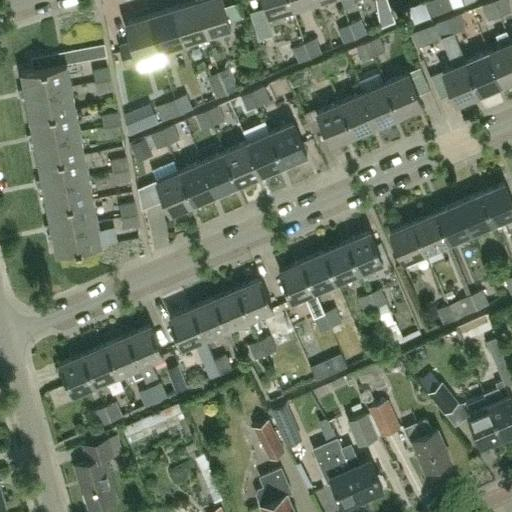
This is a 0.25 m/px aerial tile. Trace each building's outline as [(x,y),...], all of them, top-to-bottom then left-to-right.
[(183,39),(207,32),(197,0),(190,0),(173,5),(183,39)] [(222,0),(197,0),(207,32),(230,25),(222,0)] [(293,5),(291,0),(264,0),(268,13),(293,5)] [(430,17),(442,12),(436,0),(426,0),(424,1),(430,17)] [(450,0),(436,0),(442,12),(453,7),(450,0)] [(500,14),(494,0),(493,0),(482,4),(488,19),(500,14)] [(508,0),(494,0),(500,14),(511,10),(508,0)] [(149,12),(160,46),(183,39),(173,5),(149,12)] [(259,38),(273,34),(264,7),(250,12),(259,38)] [(459,11),(448,15),(454,30),(465,25),(459,11)] [(136,53),(160,46),(149,12),(124,20),(130,40),(119,43),(125,62),(137,58),(136,53)] [(480,90),(466,58),(454,30),(448,15),(436,20),(442,34),(442,35),(454,63),(443,68),(456,100),(480,90)] [(349,22),(355,36),(366,32),(360,17),(349,22)] [(355,36),(349,22),(338,27),(344,41),(355,36)] [(368,39),(374,53),(385,49),(379,35),(368,39)] [(311,57),(322,52),(316,37),(304,42),(311,57)] [(363,58),(374,53),(368,39),(357,44),(363,58)] [(489,49),(502,81),(511,76),(511,40),(511,39),(489,49)] [(104,41),(40,53),(30,55),(33,67),(21,69),(24,85),(19,86),(20,91),(20,93),(74,83),(69,61),(106,54),(104,41)] [(282,64),(297,57),(299,62),(311,57),(304,42),(293,46),(291,43),(277,49),(282,64)] [(489,49),(466,58),(480,90),(502,81),(489,49)] [(334,54),(323,59),(329,74),(340,69),(334,54)] [(323,59),(311,64),(317,79),(329,74),(323,59)] [(93,69),(95,79),(111,75),(109,65),(93,69)] [(218,70),(228,92),(239,87),(229,65),(218,70)] [(228,92),(218,70),(207,75),(216,97),(228,92)] [(408,70),(385,80),(399,111),(422,101),(408,70)] [(114,89),(111,75),(95,79),(98,92),(114,89)] [(399,111),(385,80),(363,89),(376,121),(399,111)] [(29,115),(78,106),(74,83),(20,93),(21,97),(22,101),(27,100),(29,115)] [(263,84),(252,89),(258,103),(269,98),(263,84)] [(247,108),(258,103),(252,89),(241,94),(247,108)] [(354,131),(376,121),(363,89),(340,99),(354,131)] [(175,97),(182,111),(192,107),(186,92),(175,97)] [(171,116),(182,111),(175,97),(156,105),(162,120),(171,116)] [(340,99),(318,109),(331,140),(354,131),(340,99)] [(219,104),(207,109),(214,123),(225,118),(219,104)] [(29,138),(82,129),(78,106),(29,115),(32,131),(28,131),(29,137),(29,138)] [(214,123),(207,109),(196,114),(202,128),(214,123)] [(102,114),(104,124),(120,121),(118,111),(102,114)] [(270,129),(283,160),(306,150),(293,119),(270,129)] [(122,135),(120,121),(104,124),(107,138),(122,135)] [(168,141),(179,137),(173,123),(162,127),(168,141)] [(168,141),(162,127),(151,132),(157,146),(168,141)] [(35,144),(38,160),(39,160),(86,151),(82,129),(29,138),(30,143),(30,145),(35,144)] [(261,170),(283,160),(270,129),(247,139),(261,170)] [(261,170),(247,139),(225,148),(238,180),(261,170)] [(202,158),(216,190),(238,180),(225,148),(202,158)] [(180,168),(193,199),(216,190),(202,158),(201,159),(197,150),(184,155),(188,164),(180,168)] [(86,151),(39,160),(38,160),(41,175),(37,176),(38,181),(38,183),(90,174),(86,151)] [(113,169),(128,166),(126,155),(110,159),(113,169)] [(113,169),(115,182),(131,180),(128,166),(113,169)] [(193,199),(180,168),(156,178),(170,209),(193,199)] [(95,196),(90,174),(38,183),(39,187),(40,191),(44,190),(47,205),(95,196)] [(481,191),(494,220),(511,212),(511,202),(503,182),(481,191)] [(494,220),(481,191),(459,201),(471,230),(494,220)] [(99,219),(95,196),(47,205),(50,221),(45,221),(46,227),(46,229),(99,219)] [(119,204),(121,215),(137,211),(135,200),(119,204)] [(471,230),(459,201),(436,211),(449,240),(471,230)] [(140,225),(137,211),(121,215),(124,228),(140,225)] [(449,240),(436,211),(413,220),(426,250),(449,240)] [(103,242),(99,219),(46,229),(47,232),(48,235),(53,234),(56,250),(103,242)] [(413,220),(391,230),(403,259),(426,250),(413,220)] [(348,240),(360,269),(382,260),(371,230),(348,240)] [(360,269),(348,240),(325,249),(338,279),(360,269)] [(303,259),(316,288),(338,279),(325,249),(303,259)] [(303,259),(280,269),(293,298),(316,288),(303,259)] [(238,287),(251,315),(274,305),(261,277),(238,287)] [(395,322),(392,316),(393,315),(387,301),(381,286),(370,291),(376,306),(375,306),(384,327),(395,322)] [(238,287),(216,296),(228,325),(251,315),(238,287)] [(471,293),(478,308),(489,303),(483,288),(471,293)] [(365,311),(375,306),(376,306),(370,291),(358,296),(365,311)] [(448,304),(454,318),(478,308),(471,293),(448,304)] [(206,335),(228,325),(216,296),(193,306),(206,335)] [(437,309),(444,323),(454,318),(448,304),(437,309)] [(182,345),(206,335),(193,306),(170,316),(182,345)] [(334,306),(325,310),(332,325),(341,321),(334,306)] [(313,316),(319,331),(332,325),(325,310),(313,316)] [(152,323),(129,333),(146,373),(147,376),(158,371),(152,358),(164,353),(152,323)] [(146,373),(129,333),(106,343),(119,372),(129,368),(134,379),(146,373)] [(260,338),(267,353),(277,349),(271,333),(260,338)] [(254,358),(267,353),(260,338),(248,343),(254,358)] [(511,399),(506,385),(511,381),(511,367),(500,338),(488,343),(503,379),(495,382),(497,387),(485,392),(503,434),(511,430),(511,399)] [(84,353),(96,382),(119,372),(106,343),(84,353)] [(215,357),(222,372),(232,368),(226,352),(215,357)] [(73,392),(96,382),(84,353),(61,362),(73,392)] [(203,362),(210,377),(222,372),(215,357),(203,362)] [(151,385),(157,400),(167,396),(161,381),(151,385)] [(455,403),(439,384),(429,392),(445,411),(455,403)] [(145,405),(157,400),(151,385),(139,390),(145,405)] [(485,392),(464,401),(482,443),(503,434),(485,392)] [(368,407),(369,410),(379,433),(380,434),(400,425),(388,398),(368,407)] [(116,400),(106,404),(112,419),(123,415),(116,400)] [(272,408),(287,444),(301,437),(286,402),(272,408)] [(100,425),(112,419),(106,404),(93,409),(100,425)] [(129,425),(134,437),(188,418),(184,406),(129,425)] [(378,435),(377,434),(379,433),(369,410),(346,420),(357,445),(378,435)] [(427,467),(429,466),(431,469),(440,465),(440,462),(451,457),(438,426),(433,429),(427,416),(415,421),(405,426),(411,440),(414,439),(427,467)] [(284,448),(268,417),(253,425),(268,456),(284,448)] [(343,504),(364,495),(343,446),(341,447),(336,436),(311,446),(327,482),(332,479),(343,504)] [(111,437),(85,443),(89,459),(76,463),(81,481),(83,480),(90,505),(117,498),(105,455),(115,452),(111,437)] [(352,442),(343,446),(364,495),(384,487),(371,457),(360,461),(352,442)] [(258,488),(256,492),(261,503),(260,504),(263,511),(294,511),(287,494),(292,492),(280,466),(259,475),(264,485),(258,488)]
